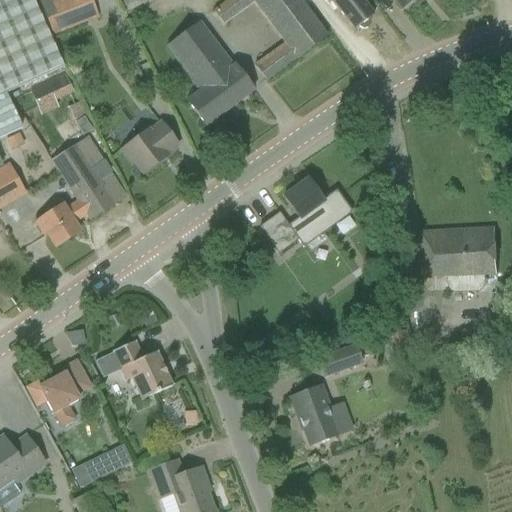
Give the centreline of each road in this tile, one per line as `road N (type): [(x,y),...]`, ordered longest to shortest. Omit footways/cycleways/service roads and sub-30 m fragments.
road 1 (tertiary): [(199,207),(382,84),(511,35)]
road 2 (unclassified): [(267,511),(210,345)]
road 3 (tertiary): [(0,348),(130,257)]
road 4 (unclassified): [(210,345),(199,207)]
